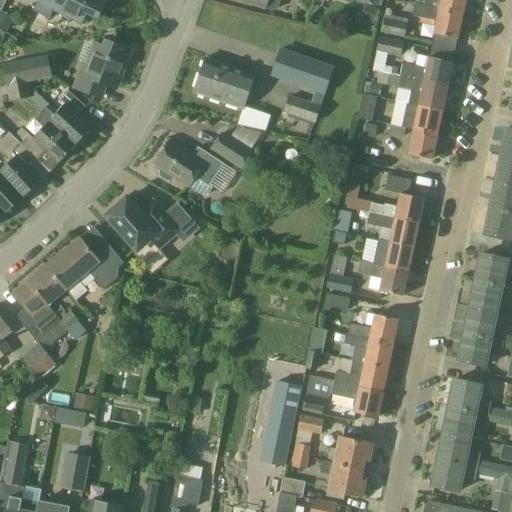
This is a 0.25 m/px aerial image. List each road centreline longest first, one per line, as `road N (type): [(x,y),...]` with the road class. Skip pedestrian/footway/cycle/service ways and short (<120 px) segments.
road 1 (residential): [(392,511),(442,257),(458,233),(508,0)]
road 2 (tertiary): [(0,263),(84,189),(131,134),(185,0)]
